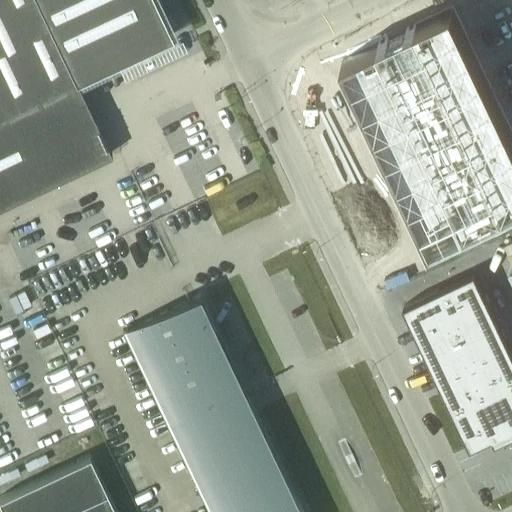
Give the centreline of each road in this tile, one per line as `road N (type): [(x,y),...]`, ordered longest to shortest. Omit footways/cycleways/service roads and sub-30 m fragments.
road 1 (unclassified): [(461,511),(247,59)]
road 2 (unknown): [(186,511),(93,333),(94,319),(241,245)]
road 3 (unknown): [(247,59),(140,92),(133,105),(143,137),(136,150),(0,216)]
road 4 (unknown): [(379,511),(241,245)]
road 5 (unclassified): [(247,59),(375,0)]
